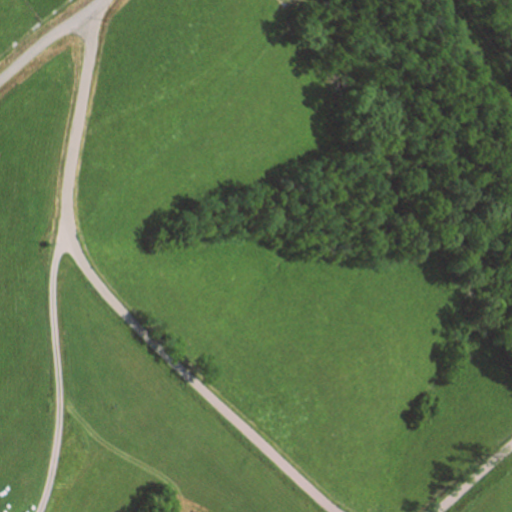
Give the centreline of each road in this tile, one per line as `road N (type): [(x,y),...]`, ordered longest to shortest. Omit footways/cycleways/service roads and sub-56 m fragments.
road 1 (residential): [(511,441),(436,511),(323,499),(149,338),(81,262),(65,214),(92,38),(85,13)]
road 2 (residential): [(0,83),(102,0)]
